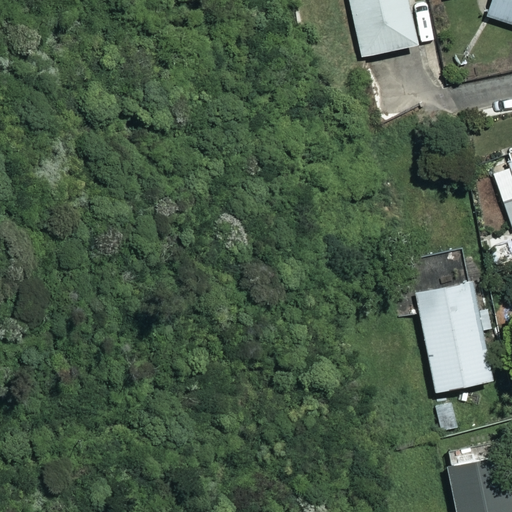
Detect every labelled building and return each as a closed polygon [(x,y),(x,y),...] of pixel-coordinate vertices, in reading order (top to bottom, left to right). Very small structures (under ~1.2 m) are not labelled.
[(423,45),(413,0),(347,0),(360,58),(423,45)] [(511,0),(493,0),(488,16),(511,23),(511,0)] [(498,380),(477,282),(419,294),(440,392),(498,380)] [(458,400),(437,404),(441,431),(462,428),(458,400)] [(511,511),(511,459),(509,443),(448,453),(457,511),(511,511)]
